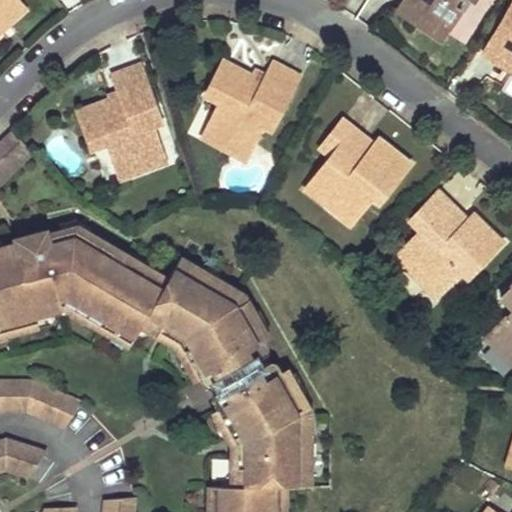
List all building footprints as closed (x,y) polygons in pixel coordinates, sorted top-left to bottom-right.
[(0,0),(0,22),(1,21),(5,26),(22,10),(13,0),(0,0)] [(457,3),(458,0),(471,0),(475,3),(477,0),(402,0),(396,10),(444,41),(465,8),(457,3)] [(511,0),(479,54),(501,67),(508,54),(511,56),(511,0)] [(511,56),(508,54),(501,67),(511,73),(511,56)] [(259,89),(245,82),(248,76),(219,62),(202,97),(217,104),(200,138),(244,160),(260,126),(270,131),(297,75),(271,63),(263,79),(259,89)] [(159,123),(137,65),(109,76),(115,91),(123,111),(111,115),(106,101),(75,113),(89,148),(106,142),(120,179),(163,163),(149,127),(159,123)] [(263,79),(250,73),(248,76),(245,82),(259,89),(263,79)] [(123,111),(115,91),(104,96),(106,101),(111,115),(123,111)] [(367,158),(359,151),(367,142),(342,121),(321,147),(336,160),(328,170),(348,187),(329,209),(351,228),(375,200),(379,203),(410,167),(381,142),(375,149),(367,158)] [(12,127),(0,137),(0,181),(33,149),(12,127)] [(375,149),(367,142),(359,151),(367,158),(375,149)] [(348,187),(328,170),(309,192),(329,209),(348,187)] [(441,196),(413,225),(423,235),(451,206),(441,196)] [(470,282),(504,247),(474,219),(462,233),(455,226),(463,218),(451,206),(423,235),(407,251),(429,273),(420,282),(440,301),(464,276),(470,282)] [(0,323),(6,321),(8,330),(35,324),(33,311),(60,303),(70,301),(85,309),(81,315),(109,332),(113,324),(131,335),(138,322),(172,342),(176,351),(180,349),(194,376),(263,337),(243,294),(214,278),(211,283),(198,275),(202,269),(176,255),(165,275),(139,261),(136,266),(123,259),(127,253),(75,224),(46,232),(16,240),(0,243),(0,323)] [(45,224),(14,232),(16,240),(46,232),(45,224)] [(407,251),(397,261),(420,282),(429,273),(407,251)] [(127,253),(123,259),(136,266),(139,261),(127,253)] [(202,269),(198,275),(211,283),(214,278),(202,269)] [(511,310),(511,314),(487,340),(511,364),(511,290),(502,301),(511,310)] [(70,301),(60,303),(81,315),(85,309),(70,301)] [(0,323),(0,332),(8,330),(6,321),(0,323)] [(113,324),(109,332),(127,342),(131,335),(113,324)] [(256,352),(209,378),(216,393),(264,366),(256,352)] [(280,511),(281,483),(298,484),(306,484),(307,478),(307,455),(300,455),(300,440),(307,440),(309,411),(280,367),(210,406),(223,431),(220,434),(226,445),(225,482),(210,482),(209,503),(201,503),(200,511),(280,511)] [(27,378),(0,378),(0,408),(26,408),(65,427),(83,402),(27,378)] [(0,469),(6,467),(29,477),(47,451),(5,437),(0,438),(0,469)] [(201,483),(201,503),(209,503),(210,482),(201,483)] [(133,511),(135,497),(104,499),(102,511),(133,511)]
